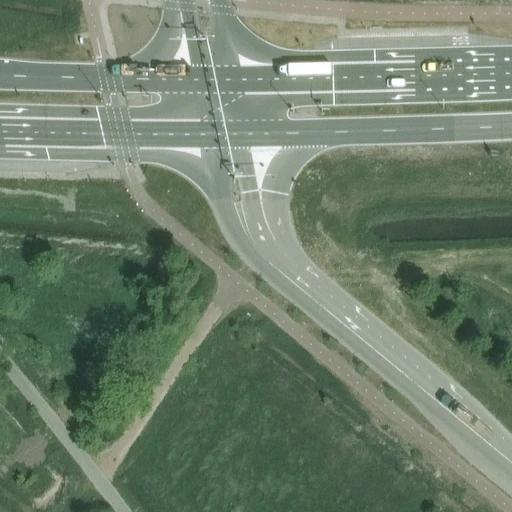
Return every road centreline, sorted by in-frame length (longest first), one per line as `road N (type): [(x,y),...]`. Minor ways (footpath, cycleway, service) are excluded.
road 1 (unclassified): [(258,253),(511,464)]
road 2 (trunk): [(511,75),(227,80)]
road 3 (trunk): [(237,128),(511,118)]
road 4 (trunk): [(0,125),(206,128)]
road 5 (trunk): [(198,80),(0,76)]
road 6 (unclassified): [(121,511),(0,358)]
road 7 (unclassified): [(206,128),(223,204),(258,253)]
road 8 (unclassified): [(258,253),(237,128)]
